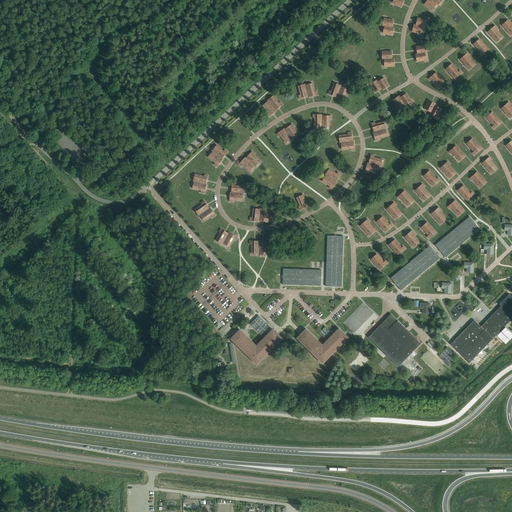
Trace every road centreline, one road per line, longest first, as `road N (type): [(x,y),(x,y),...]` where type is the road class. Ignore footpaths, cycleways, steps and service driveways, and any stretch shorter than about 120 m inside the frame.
road 1 (unclassified): [(0,445),(344,491),(391,511)]
road 2 (unclassified): [(103,200),(139,193),(350,0)]
road 3 (trunk): [(298,453),(0,418)]
road 4 (trunk): [(223,462),(511,469)]
road 5 (trunk): [(511,379),(460,425),(424,443),(298,453)]
road 6 (trunk): [(0,432),(223,462)]
road 7 (trunk): [(511,457),(298,453)]
road 8 (trunk): [(223,462),(356,482),(412,511)]
